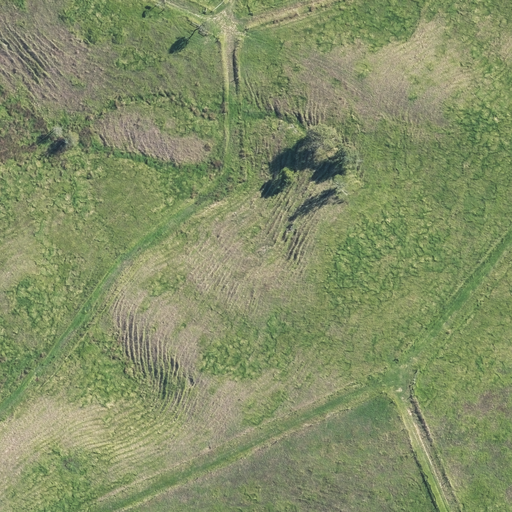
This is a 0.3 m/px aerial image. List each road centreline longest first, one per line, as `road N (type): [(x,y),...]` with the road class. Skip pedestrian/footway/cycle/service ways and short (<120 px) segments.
road 1 (track): [(511,222),(397,359),(67,511)]
road 2 (track): [(397,359),(457,511)]
